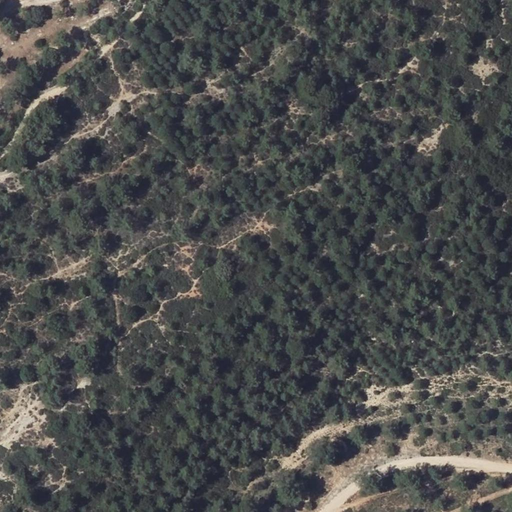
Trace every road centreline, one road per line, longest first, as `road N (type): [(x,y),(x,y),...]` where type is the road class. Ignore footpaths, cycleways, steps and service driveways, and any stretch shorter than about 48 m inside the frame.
road 1 (track): [(145,0),(71,78),(36,99),(0,153)]
road 2 (track): [(335,511),(382,474),(446,461),(511,469)]
